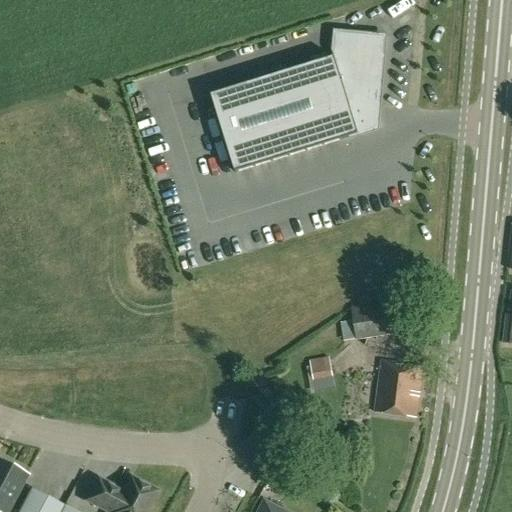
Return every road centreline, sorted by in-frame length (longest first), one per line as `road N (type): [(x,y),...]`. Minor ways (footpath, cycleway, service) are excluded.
road 1 (secondary): [(441,511),(467,394),(501,0)]
road 2 (residential): [(0,421),(74,443),(215,453)]
